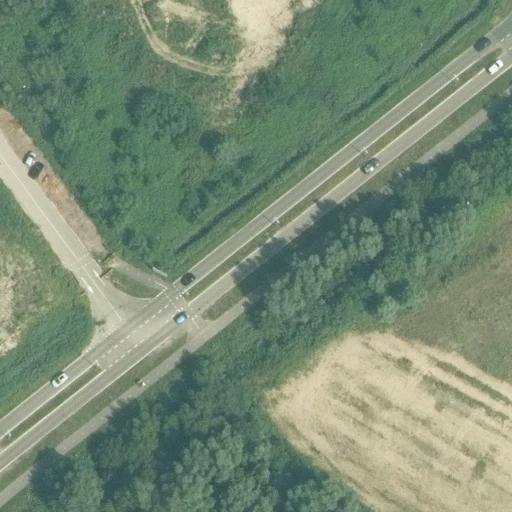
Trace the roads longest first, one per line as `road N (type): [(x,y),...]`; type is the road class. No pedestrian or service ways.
road 1 (tertiary): [(0,466),(77,404),(230,328),(317,262)]
road 2 (tertiary): [(291,232),(0,429)]
road 3 (unclassified): [(106,0),(291,232)]
road 4 (tertiary): [(511,36),(291,232)]
road 5 (tertiary): [(317,262),(511,75)]
road 6 (track): [(160,362),(0,161)]
